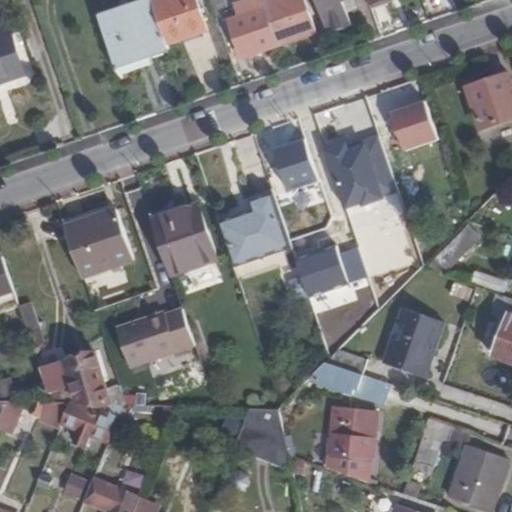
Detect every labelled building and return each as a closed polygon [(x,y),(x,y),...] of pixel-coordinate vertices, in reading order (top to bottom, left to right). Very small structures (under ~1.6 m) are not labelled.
[(196,0),(169,0),(154,5),(168,47),(209,33),(196,0)] [(223,0),(211,0),(216,11),(226,8),(223,0)] [(245,60),(280,48),(268,11),(265,3),(264,0),(259,0),(238,7),(242,19),(232,23),(245,60)] [(307,0),(274,0),(265,3),(268,11),(280,48),(319,35),(307,0)] [(317,0),(329,34),(353,26),(345,0),(317,0)] [(152,1),(102,19),(119,70),(170,52),(168,47),(154,5),(152,1)] [(25,33),(0,40),(0,97),(43,84),(25,33)] [(511,78),(511,76),(469,90),(484,131),(511,121),(511,78)] [(449,142),(435,100),(395,113),(408,155),(449,142)] [(361,127),(301,148),(311,174),(371,154),(364,134),(361,127)] [(379,130),(364,134),(371,154),(386,149),(379,130)] [(364,183),(305,203),(310,215),(369,195),(364,183)] [(235,270),(293,251),(274,197),(251,205),(254,215),(219,227),(235,270)] [(198,209),(152,223),(171,278),(217,262),(198,209)] [(113,214),(63,230),(82,283),(132,264),(113,214)] [(0,314),(20,308),(4,259),(0,260),(0,314)] [(511,303),(480,292),(475,304),(510,317),(494,359),(511,365),(511,303)] [(188,305),(119,327),(132,370),(202,348),(188,305)] [(440,325),(401,312),(396,328),(401,329),(395,347),(390,345),(383,368),(422,381),(427,365),(423,364),(426,355),(431,356),(440,325)] [(365,363),(336,354),(332,358),(326,364),(351,372),(360,376),(365,363)] [(76,387),(82,405),(115,406),(109,392),(96,355),(67,363),(76,387)] [(345,389),(351,372),(326,364),(313,377),(345,389)] [(76,387),(49,396),(52,404),(60,405),(71,405),(82,405),(76,387)] [(119,388),(109,392),(115,406),(125,407),(119,388)] [(13,415),(18,403),(7,403),(3,413),(0,420),(0,431),(11,436),(19,417),(13,415)] [(43,417),(48,404),(36,404),(32,412),(43,417)] [(52,421),(63,425),(71,405),(60,405),(52,421)] [(91,437),(110,444),(125,407),(115,406),(82,405),(71,405),(63,425),(79,431),(74,442),(87,447),(91,437)] [(278,412),(248,411),(235,443),(290,460),(289,459),(278,412)] [(377,416),(336,412),(332,460),(361,464),(371,465),(377,416)] [(493,511),(510,464),(470,451),(454,501),(483,511),(493,511)] [(361,464),(332,460),(331,473),(360,483),(361,464)] [(74,473),(67,494),(82,500),(89,478),(74,473)] [(142,494),(96,477),(87,499),(115,510),(113,511),(134,511),(138,504),(142,494)] [(51,484),(43,481),(39,490),(48,494),(51,484)]
